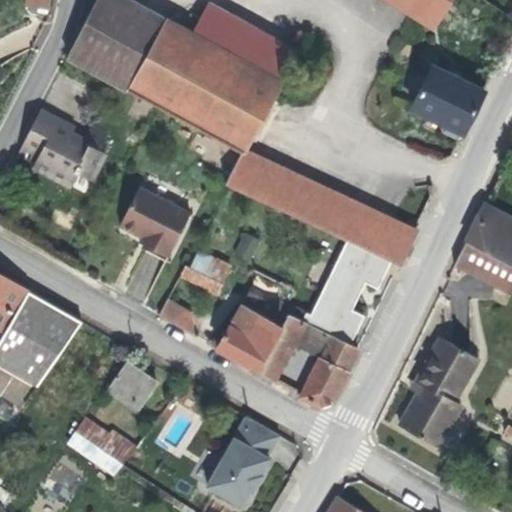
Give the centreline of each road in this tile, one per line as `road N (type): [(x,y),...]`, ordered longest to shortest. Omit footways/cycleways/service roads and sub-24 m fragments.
road 1 (residential): [(0,238),(351,439)]
road 2 (tertiary): [(511,102),(351,439)]
road 3 (residential): [(77,0),(0,150)]
road 4 (residential): [(351,439),(487,511)]
